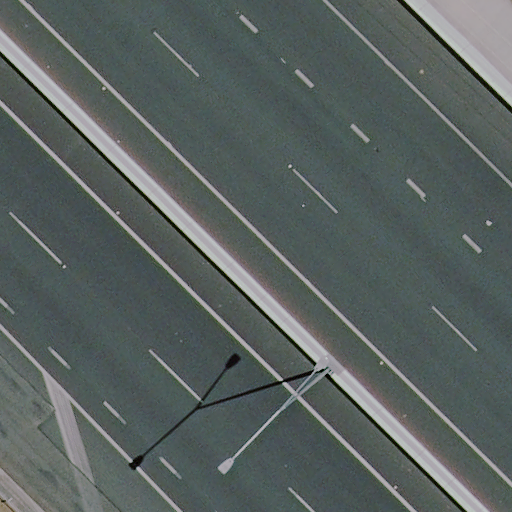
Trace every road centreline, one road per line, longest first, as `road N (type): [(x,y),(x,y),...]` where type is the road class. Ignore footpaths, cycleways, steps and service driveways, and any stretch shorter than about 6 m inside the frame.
road 1 (motorway): [(118,0),(511,386)]
road 2 (motorway): [(316,511),(0,198)]
